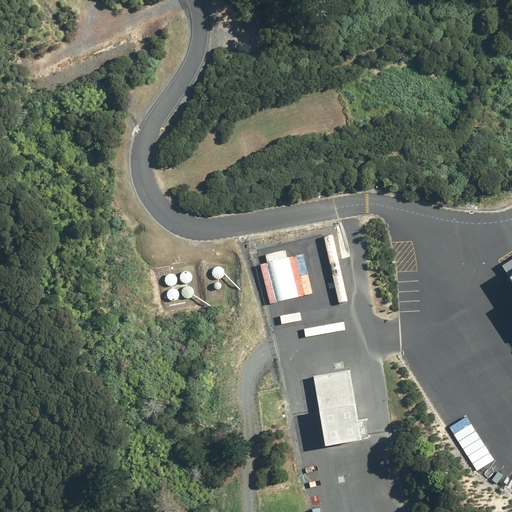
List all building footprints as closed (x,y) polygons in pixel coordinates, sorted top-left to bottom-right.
[(348,299),(333,235),(323,237),(338,302),(348,299)] [(269,269),(280,308),(302,302),(291,263),(269,269)] [(326,299),(322,265),(314,266),(317,300),(326,299)] [(221,279),(223,278),(224,276),(225,274),(225,272),(225,270),(223,268),(222,267),(220,267),(218,267),(216,267),(214,269),(213,270),(213,272),(213,274),(214,276),(215,277),(216,278),(218,279),(221,279)] [(189,283),(191,282),(192,280),(192,278),(192,276),(191,275),(190,273),(188,272),(186,272),(184,272),(182,273),(181,274),(180,276),(180,278),(180,280),(181,282),(183,283),(185,284),(187,284),(189,283)] [(174,286),(176,284),(177,282),(177,280),(177,278),(175,276),(174,275),(172,274),(170,274),(168,275),(166,276),(165,278),(164,280),(164,282),(165,284),(166,285),(168,286),(170,287),(172,287),(174,286)] [(184,298),(186,299),(189,299),(191,298),(193,297),(194,295),(194,293),(194,291),(193,289),(191,287),(189,286),(187,286),(185,286),(183,288),(182,289),(181,291),(181,293),(182,295),(183,296),(184,298)] [(177,300),(179,298),(179,296),(179,294),(179,293),(178,291),(176,290),(175,289),(173,289),(171,290),(169,291),(168,293),(168,294),(168,296),(169,298),(170,300),(172,300),(174,301),(176,300),(177,300)] [(301,315),(282,319),(283,328),(303,324),(301,315)] [(345,368),(313,374),(325,445),(358,439),(345,368)]
